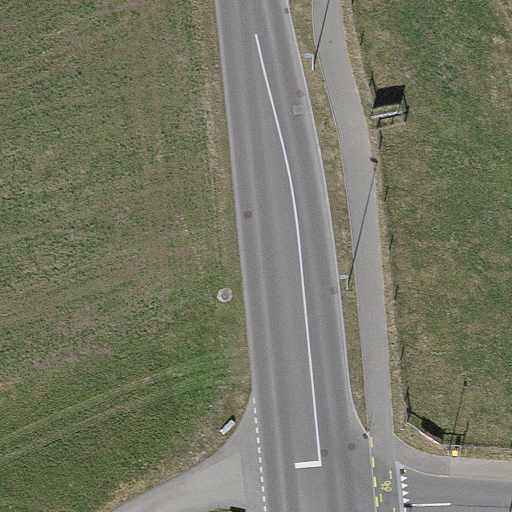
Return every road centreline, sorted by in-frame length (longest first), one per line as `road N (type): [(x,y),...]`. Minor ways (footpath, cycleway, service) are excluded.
road 1 (secondary): [(249,0),(317,511)]
road 2 (residential): [(333,511),(511,506)]
road 3 (track): [(313,473),(252,480),(162,511)]
